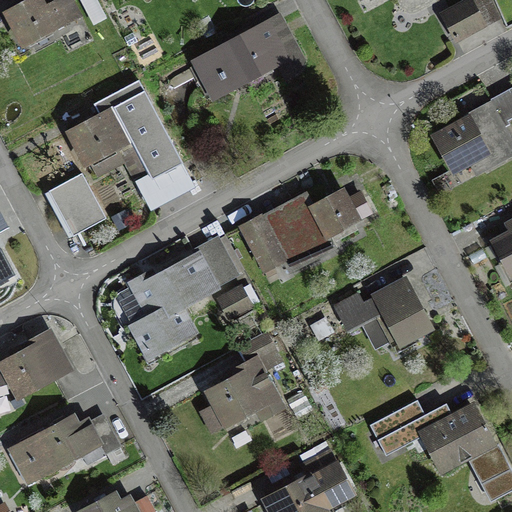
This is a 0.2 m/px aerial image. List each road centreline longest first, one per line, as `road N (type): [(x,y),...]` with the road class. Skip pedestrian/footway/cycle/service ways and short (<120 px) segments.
road 1 (residential): [(63,289),(377,117)]
road 2 (residential): [(511,374),(377,117)]
road 3 (residential): [(185,511),(63,289)]
road 4 (residential): [(377,117),(511,39)]
road 5 (residential): [(63,289),(0,166)]
road 6 (residential): [(377,117),(312,0)]
